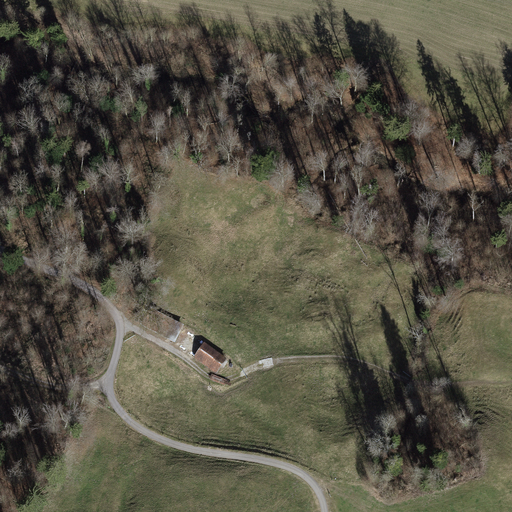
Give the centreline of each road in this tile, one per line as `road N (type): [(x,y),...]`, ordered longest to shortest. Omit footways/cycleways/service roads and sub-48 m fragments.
road 1 (track): [(327,511),(321,489),(294,466),(148,435),(118,408),(110,386)]
road 2 (track): [(110,386),(121,327),(115,311),(83,285),(0,247)]
